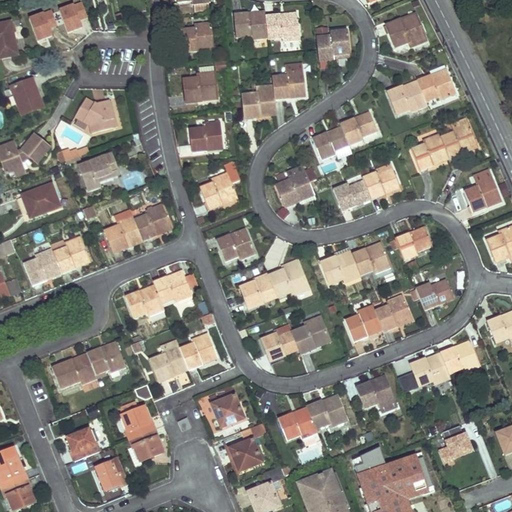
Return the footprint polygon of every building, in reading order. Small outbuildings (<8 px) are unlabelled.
[(209,0),(178,0),(179,2),(193,2),(193,5),(196,5),(197,14),(211,13),(209,0)] [(75,3),(81,19),(87,17),(81,1),(75,3)] [(75,2),(60,8),(69,31),(84,25),(81,19),(75,3),(75,2)] [(263,10),(264,3),(250,2),(250,10),(263,10)] [(45,11),(51,27),(57,25),(51,9),(45,11)] [(45,10),(30,16),(39,39),(54,34),(51,27),(45,11),(45,10)] [(266,12),(235,15),(238,38),(251,37),(252,40),(269,39),(267,16),(266,12)] [(297,14),(267,16),(269,39),(269,40),(283,38),(283,42),(300,40),(297,14)] [(416,14),(387,26),(397,48),(410,43),(411,46),(427,40),(416,14)] [(12,22),(0,23),(0,47),(2,59),(18,57),(12,22)] [(215,45),(212,23),(195,25),(195,29),(182,30),(183,45),(184,53),(199,51),(198,47),(215,45)] [(316,37),(328,36),(328,28),(315,29),(316,37)] [(332,37),(317,38),(319,54),(320,61),(351,58),(348,31),(332,33),(332,37)] [(184,53),(183,45),(173,47),(174,54),(184,53)] [(215,52),(215,61),(223,61),(223,51),(215,52)] [(230,61),(216,63),(218,71),(230,70),(230,63),(230,61)] [(286,76),(273,77),(274,88),(275,100),(307,97),(304,75),(304,71),(303,66),(287,67),(287,73),(286,73),(286,76)] [(433,76),(418,82),(427,103),(440,98),(441,101),(457,94),(445,67),(432,73),(433,76)] [(198,79),(185,80),(187,103),(207,101),(207,98),(218,97),(215,73),(200,75),(198,75),(198,79)] [(34,80),(11,89),(21,117),(44,108),(34,80)] [(418,82),(389,93),(398,115),(410,110),(412,114),(428,107),(427,103),(418,82)] [(257,94),(244,95),(246,119),(277,116),(275,100),(274,88),(257,90),(257,94)] [(97,106),(86,100),(76,118),(90,126),(93,135),(114,129),(111,121),(116,119),(109,102),(97,106)] [(112,101),(109,102),(116,119),(111,121),(114,129),(120,127),(112,101)] [(370,114),(341,125),(342,128),(350,147),(364,141),(363,138),(377,132),(370,114)] [(454,133),(441,138),(450,160),(478,148),(467,119),(451,125),(454,133)] [(204,128),(190,130),(192,153),(224,149),(221,123),(204,124),(204,128)] [(342,128),(313,140),(322,161),(336,156),(335,153),(350,147),(342,128)] [(425,144),(412,150),(421,172),(450,160),(441,138),(439,134),(423,141),(425,144)] [(35,136),(22,151),(38,164),(50,149),(35,136)] [(14,143),(0,148),(0,155),(7,175),(14,173),(17,178),(26,175),(14,143)] [(70,149),(62,152),(65,162),(67,161),(80,156),(77,150),(72,152),(70,149)] [(112,155),(78,168),(88,193),(101,188),(99,185),(97,180),(109,175),(108,173),(117,169),(112,155)] [(80,156),(67,161),(68,166),(81,161),(80,156)] [(235,161),(226,162),(229,171),(237,167),(235,161)] [(364,181),(372,200),(386,194),(401,188),(392,165),(375,171),(376,173),(363,178),(364,181)] [(109,175),(97,180),(99,185),(120,176),(117,169),(108,173),(109,175)] [(312,169),(305,172),(310,184),(314,182),(317,181),(312,169)] [(213,183),(201,188),(202,191),(207,202),(210,210),(222,205),(220,201),(237,195),(232,184),(240,180),(236,170),(212,180),(213,183)] [(290,180),(277,186),(287,208),(315,196),(312,189),(310,184),(305,172),(305,171),(289,177),(290,180)] [(478,186),(465,192),(474,214),(502,201),(490,172),(474,179),(478,186)] [(284,173),(273,178),(276,183),(287,178),(284,173)] [(348,185),(333,190),(343,212),(372,200),(364,181),(349,187),(348,185)] [(53,185),(24,196),(31,216),(60,206),(53,185)] [(401,188),(386,194),(388,199),(403,192),(401,188)] [(202,191),(193,195),(198,206),(207,202),(202,191)] [(237,195),(220,201),(222,205),(238,199),(237,195)] [(372,204),(352,209),(354,217),(374,212),(372,204)] [(147,214),(134,219),(143,242),(172,230),(162,205),(146,211),(147,214)] [(92,207),(84,210),(88,219),(96,216),(92,207)] [(119,226),(105,231),(114,253),(143,242),(134,219),(131,211),(115,217),(119,226)] [(425,227),(395,238),(396,241),(400,250),(404,260),(419,254),(418,252),(432,246),(425,227)] [(500,236),(488,241),(497,263),(511,257),(511,256),(511,227),(498,233),(500,236)] [(246,229),(217,240),(226,262),(239,257),(240,260),(256,254),(246,229)] [(54,252),(53,253),(61,274),(91,262),(81,238),(65,244),(64,242),(52,246),(54,252)] [(9,240),(2,243),(7,254),(14,251),(9,240)] [(381,243),(352,254),(361,276),(374,270),(375,274),(391,268),(381,243)] [(336,257),(322,263),(330,284),(343,279),(345,282),(361,276),(352,254),(350,249),(335,255),(336,257)] [(38,259),(24,264),(33,286),(61,274),(53,253),(51,250),(37,256),(38,259)] [(298,264),(269,275),(271,278),(278,297),(292,292),(293,295),(308,289),(298,264)] [(0,299),(10,295),(0,270),(0,299)] [(182,272),(152,283),(154,287),(162,305),(176,300),(177,303),(192,297),(182,272)] [(254,282),(241,287),(250,309),(278,297),(271,278),(256,285),(254,282)] [(430,283),(416,289),(416,291),(420,300),(424,311),(454,299),(446,280),(431,286),(430,283)] [(154,287),(126,298),(135,320),(148,315),(149,318),(165,312),(162,305),(154,287)] [(416,291),(412,293),(416,302),(420,300),(416,291)] [(388,305),(375,310),(383,330),(384,332),(412,320),(402,296),(386,302),(388,305)] [(202,316),(209,313),(205,303),(198,306),(202,316)] [(358,315),(345,320),(354,342),(383,330),(375,310),(372,305),(357,311),(358,315)] [(511,312),(488,322),(497,343),(509,338),(511,345),(511,312)] [(201,318),(204,326),(213,323),(210,314),(201,318)] [(304,327),(292,331),(299,349),(301,354),(330,342),(319,317),(303,324),(304,327)] [(276,334),(262,340),(271,361),(299,349),(292,331),(290,325),(275,330),(276,334)] [(193,344),(180,349),(187,368),(189,372),(217,360),(207,334),(192,341),(193,344)] [(469,341),(440,353),(449,375),(463,369),(464,373),(479,367),(469,341)] [(164,356),(151,361),(160,383),(174,377),(173,374),(187,368),(180,349),(177,343),(161,349),(164,356)] [(116,344),(87,355),(96,376),(109,371),(111,374),(126,368),(116,344)] [(137,344),(131,346),(134,354),(140,351),(137,344)] [(440,353),(411,365),(420,387),(433,381),(435,384),(451,378),(449,375),(440,353)] [(87,355),(52,369),(61,391),(81,383),(83,386),(97,380),(96,376),(87,355)] [(187,368),(173,374),(174,377),(189,372),(187,368)] [(402,394),(416,391),(412,375),(399,378),(402,394)] [(384,376),(356,387),(365,409),(378,404),(379,407),(394,400),(384,376)] [(97,404),(96,394),(80,396),(81,406),(97,404)] [(336,396),(307,407),(316,429),(330,424),(331,427),(346,421),(336,396)] [(235,397),(212,406),(221,429),(244,420),(235,397)] [(98,406),(86,410),(90,419),(101,415),(98,406)] [(307,407),(279,419),(288,441),(301,436),(302,439),(318,433),(316,429),(307,407)] [(149,423),(143,408),(123,416),(128,431),(126,432),(130,440),(155,430),(152,422),(149,423)] [(187,419),(179,423),(184,432),(191,428),(187,419)] [(262,424),(240,433),(244,443),(266,434),(262,424)] [(436,452),(443,468),(473,456),(461,426),(440,434),(446,448),(436,452)] [(511,428),(496,435),(505,457),(511,453),(511,428)] [(94,445),(89,430),(67,439),(73,453),(71,454),(74,463),(100,452),(97,444),(94,445)] [(158,439),(155,430),(130,440),(133,449),(135,448),(141,463),(162,454),(156,439),(158,439)] [(253,441),(230,450),(240,473),(262,464),(253,441)] [(22,472),(16,458),(0,464),(0,478),(1,481),(0,481),(0,485),(2,490),(27,480),(24,472),(22,472)] [(97,469),(105,491),(120,485),(121,487),(129,484),(119,459),(111,462),(112,464),(97,469)] [(281,468),(264,475),(268,486),(271,485),(278,481),(285,478),(282,470),(281,468)] [(287,468),(282,470),(285,478),(291,476),(287,468)] [(295,484),(305,511),(347,511),(333,471),(295,484)] [(30,487),(27,480),(2,490),(5,498),(7,497),(14,511),(34,503),(28,488),(30,487)] [(278,481),(271,485),(274,493),(282,490),(278,481)] [(381,511),(410,511),(413,508),(414,505),(414,501),(422,500),(423,508),(437,506),(433,482),(403,486),(380,511),(381,511)] [(268,486),(248,494),(255,511),(268,511),(281,507),(274,493),(271,485),(268,486)]
